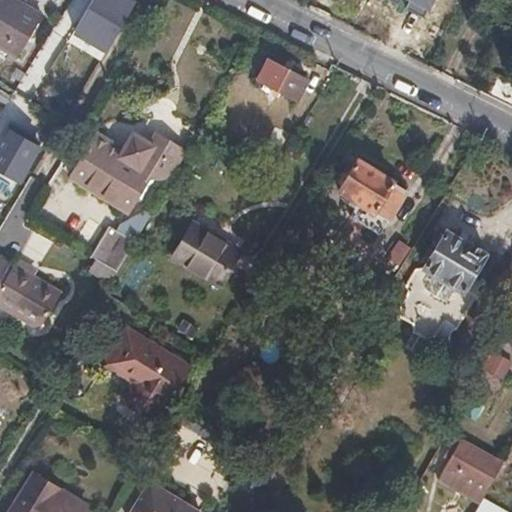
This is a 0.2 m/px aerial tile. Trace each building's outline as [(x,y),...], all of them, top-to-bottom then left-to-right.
[(0,0),(0,46),(11,53),(21,36),(27,39),(40,17),(10,0),(0,0)] [(136,2),(132,0),(93,0),(74,34),(107,53),(136,2)] [(436,0),(396,0),(428,16),(436,0)] [(307,81),(269,61),(258,80),(274,89),(271,94),(279,98),(282,92),(297,100),(307,81)] [(511,80),(496,72),(483,95),(511,109),(511,80)] [(20,181),(39,151),(22,140),(26,135),(9,124),(0,139),(0,173),(1,174),(3,171),(20,181)] [(167,178),(176,163),(173,161),(181,148),(158,135),(152,144),(132,132),(122,148),(96,132),(70,173),(104,195),(131,212),(156,172),(167,178)] [(390,222),(409,191),(357,161),(338,191),(390,222)] [(240,247),(193,220),(173,254),(219,281),(240,247)] [(115,273),(133,242),(108,227),(89,257),(115,273)] [(461,293),(487,253),(465,240),(463,243),(444,232),(421,268),(461,293)] [(39,329),(61,293),(27,273),(14,264),(18,257),(3,248),(0,252),(0,306),(14,315),(39,329)] [(157,416),(188,364),(127,326),(105,363),(136,383),(127,398),(157,416)] [(336,400),(371,345),(358,337),(323,392),(336,400)] [(245,392),(265,383),(256,364),(236,373),(245,392)] [(327,415),(336,400),(323,392),(314,407),(327,415)] [(486,490),(502,462),(463,439),(446,467),(486,490)] [(80,511),(82,509),(30,477),(12,507),(9,511),(80,511)] [(194,511),(147,483),(130,511),(194,511)]
